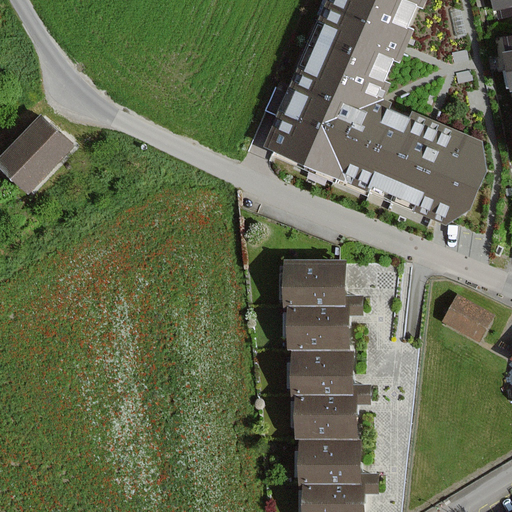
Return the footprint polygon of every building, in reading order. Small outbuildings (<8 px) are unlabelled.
[(325,0),(262,149),(443,226),(466,213),(484,170),(480,148),(430,126),(374,102),(398,46),(416,0),(325,0)] [(511,0),(492,0),(497,20),(511,16),(511,0)] [(511,36),(501,39),(511,97),(511,36)] [(62,143),(28,111),(0,140),(0,175),(17,191),(62,143)] [(352,387),(352,351),(348,351),(348,326),(348,313),(361,314),(361,298),(344,298),(344,262),(284,262),(284,307),(288,307),(288,351),(293,351),(293,396),(297,397),(297,441),(302,441),(301,486),(306,487),(305,511),(363,511),(363,506),(363,491),(377,491),(377,477),(359,477),(359,441),(356,441),(356,417),(356,403),(369,403),(369,387),(352,387)] [(501,314),(463,293),(449,318),(488,339),(501,314)]
